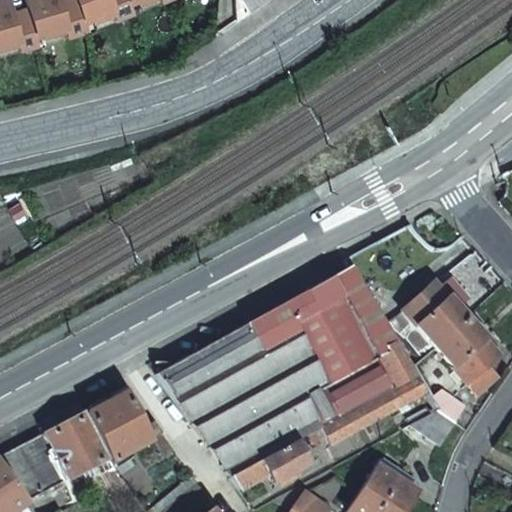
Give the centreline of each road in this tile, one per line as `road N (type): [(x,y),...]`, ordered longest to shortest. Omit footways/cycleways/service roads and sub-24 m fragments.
road 1 (secondary): [(444,159),(0,396)]
road 2 (residential): [(346,0),(201,91),(0,142)]
road 3 (unknown): [(104,340),(234,510)]
road 4 (residential): [(511,391),(466,457),(454,511)]
